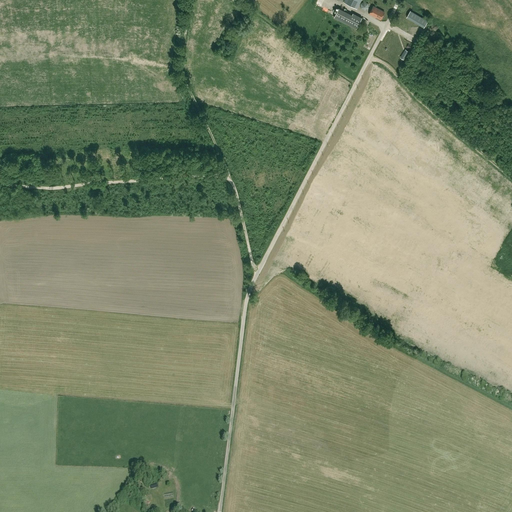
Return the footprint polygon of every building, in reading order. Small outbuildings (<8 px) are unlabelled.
[(356,8),(360,0),(343,0),(343,1),(356,8)] [(373,6),(368,14),(374,17),(374,16),(380,19),(384,12),(373,6)] [(351,15),(338,8),(333,17),(356,28),(361,17),(352,13),(351,15)] [(424,28),(428,21),(410,11),(406,17),(424,28)] [(404,33),(415,40),(419,34),(407,27),(404,33)] [(173,492),(166,493),(167,511),(173,511),(174,509),(175,509),(175,503),(174,503),(173,492)]
